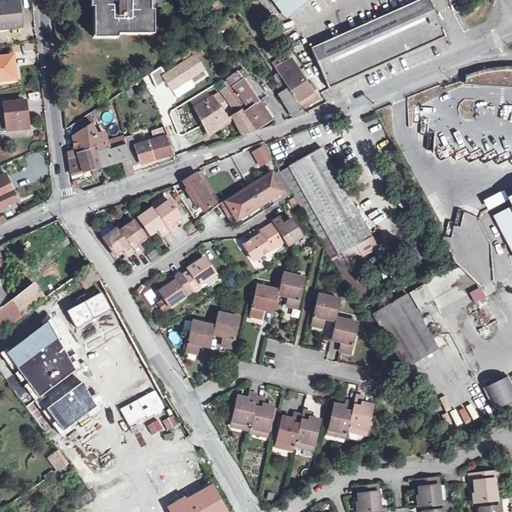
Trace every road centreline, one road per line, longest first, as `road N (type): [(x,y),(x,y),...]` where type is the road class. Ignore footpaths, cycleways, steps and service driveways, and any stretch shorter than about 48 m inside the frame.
road 1 (tertiary): [(511,40),(68,207)]
road 2 (residential): [(44,0),(68,207)]
road 3 (residential): [(184,406),(240,371),(285,378),(308,365),(368,378)]
road 4 (residential): [(331,483),(444,468),(511,438)]
road 5 (residential): [(116,290),(200,236),(236,232),(264,215)]
road 6 (residential): [(116,290),(184,406)]
